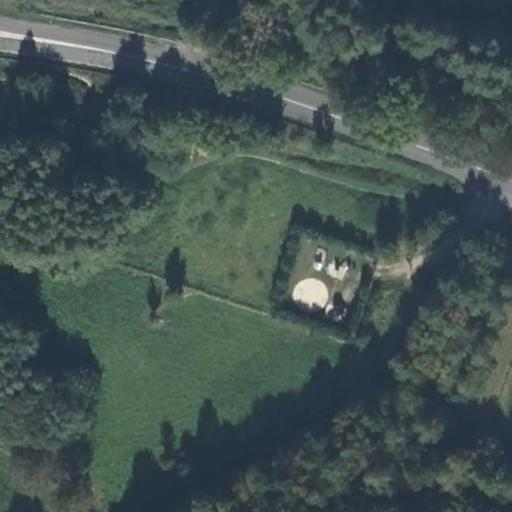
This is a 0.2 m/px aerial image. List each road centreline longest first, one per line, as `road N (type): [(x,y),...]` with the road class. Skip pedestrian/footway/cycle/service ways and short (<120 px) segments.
road 1 (tertiary): [(511,182),(185,62),(105,45)]
road 2 (track): [(511,27),(377,13),(358,0)]
